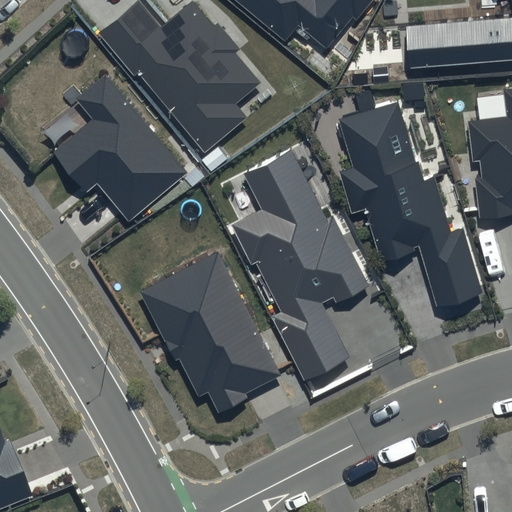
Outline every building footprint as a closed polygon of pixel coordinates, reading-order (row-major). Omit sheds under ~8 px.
[(214,20),(197,0),(190,0),(161,24),(141,0),(132,0),(99,28),(136,71),(140,67),(206,146),(246,112),(235,100),(259,79),(235,50),(242,43),(219,16),(214,20)] [(241,0),(287,37),(300,22),(326,45),(353,12),(357,16),(370,0),(241,0)] [(511,0),(505,0),(506,3),(395,12),(399,63),(511,53),(511,0)] [(187,168),(107,71),(77,95),(95,116),(56,148),(88,187),(99,178),(129,216),(187,168)] [(361,107),(339,113),(353,161),(339,165),(352,211),(366,207),(380,256),(415,247),(414,243),(422,241),(439,300),(482,287),(464,224),(450,228),(435,173),(426,176),(420,154),(416,155),(399,97),(377,103),(372,84),(355,88),(361,107)] [(511,85),(503,86),(506,111),(468,116),(473,155),(481,154),(483,172),(476,173),(480,212),(511,207),(511,85)] [(327,214),(292,145),(244,169),(262,205),(232,220),(252,260),(258,257),(284,308),(274,313),(305,375),(351,352),(323,297),(333,292),(336,299),(371,282),(335,210),(327,214)] [(281,370),(218,248),(142,286),(177,356),(181,354),(200,391),(209,387),(221,409),(249,395),(245,388),(281,370)] [(0,430),(0,504),(31,491),(8,437),(4,439),(0,430)]
